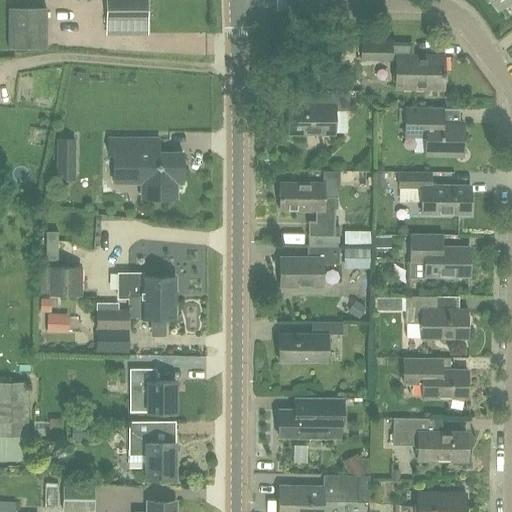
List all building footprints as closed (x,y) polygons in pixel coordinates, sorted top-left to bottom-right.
[(146,19),(145,0),(108,0),(109,33),(146,33),(146,19)] [(511,0),(493,0),(500,9),(511,0)] [(46,48),(46,9),(8,9),(8,47),(8,49),(46,49),(46,48)] [(73,22),(73,9),(56,9),(56,22),(73,22)] [(392,59),(392,44),(361,44),(361,59),(392,59)] [(444,89),(444,57),(396,56),(396,88),(444,89)] [(350,96),(350,91),(316,91),(316,105),(289,105),(289,135),(335,135),(335,111),(350,111),(350,105),(355,105),(355,96),(350,96)] [(463,156),(464,124),(442,123),(442,109),(406,109),(406,137),(413,137),(426,137),(425,155),(463,156)] [(67,188),(76,180),(76,138),(57,138),(57,179),(67,188)] [(183,181),(183,153),(158,153),(158,139),(109,139),(109,154),(114,154),(114,181),(143,181),(143,198),(176,198),(176,181),(183,181)] [(309,237),(335,238),(336,196),(338,196),(338,170),(325,170),(324,183),(280,183),(280,210),(316,211),(316,222),(309,222),(309,237)] [(470,215),(470,186),(432,186),(432,173),(399,172),(399,188),(399,202),(421,202),(421,214),(470,215)] [(371,245),(372,231),(345,230),(345,245),(371,245)] [(469,276),(469,248),(442,248),(442,236),(409,235),(409,260),(406,260),(406,278),(426,278),(426,276),(469,276)] [(339,265),(339,246),(308,246),(307,258),(280,257),(279,286),(324,287),(324,265),(339,265)] [(370,267),(370,248),(347,248),(347,267),(370,267)] [(79,293),(79,266),(42,266),(41,293),(79,293)] [(162,299),(176,299),(176,277),(143,277),(143,273),(118,273),(118,297),(129,297),(129,298),(142,298),(142,295),(162,295),(162,299)] [(175,318),(176,299),(162,299),(162,295),(142,295),(142,298),(129,298),(129,309),(129,318),(152,318),(152,335),(165,335),(165,318),(175,318)] [(468,338),(468,310),(436,310),(437,297),(406,297),(405,324),(406,324),(406,337),(420,337),(420,338),(468,338)] [(376,298),(376,311),(393,311),(392,298),(376,298)] [(39,316),(38,301),(12,302),(12,317),(39,316)] [(129,309),(118,309),(118,304),(97,303),(97,329),(129,329),(129,318),(129,309)] [(69,332),(69,315),(48,314),(47,332),(69,332)] [(347,333),(347,323),(312,322),(311,334),(279,334),(279,362),(327,362),(327,335),(342,335),(343,333),(347,333)] [(129,352),(129,329),(97,329),(97,351),(129,352)] [(467,398),(468,371),(450,371),(451,358),(404,358),(404,384),(422,384),(422,398),(467,398)] [(156,381),(156,369),(130,369),(130,411),(149,412),(176,412),(176,381),(156,381)] [(28,382),(0,381),(0,459),(28,459),(28,436),(29,436),(28,382)] [(293,409),(279,409),(279,437),(341,438),(341,424),(343,424),(343,398),(294,398),(293,409)] [(467,461),(467,433),(433,433),(434,420),(393,419),(393,445),(418,445),(418,461),(467,461)] [(146,462),(146,479),(176,480),(176,443),(158,443),(158,422),(130,422),(130,462),(146,462)] [(370,475),(370,458),(359,458),(357,453),(343,460),(350,475),(370,475)] [(369,502),(370,476),(350,475),(323,474),(323,485),(278,484),(277,511),(323,511),(324,501),(369,502)] [(63,507),(63,511),(95,511),(96,486),(63,485),(63,507)] [(465,511),(466,493),(418,492),(417,511),(465,511)] [(0,500),(0,511),(15,511),(16,501),(0,500)] [(175,511),(176,502),(148,501),(148,510),(134,511),(133,511),(175,511)]
